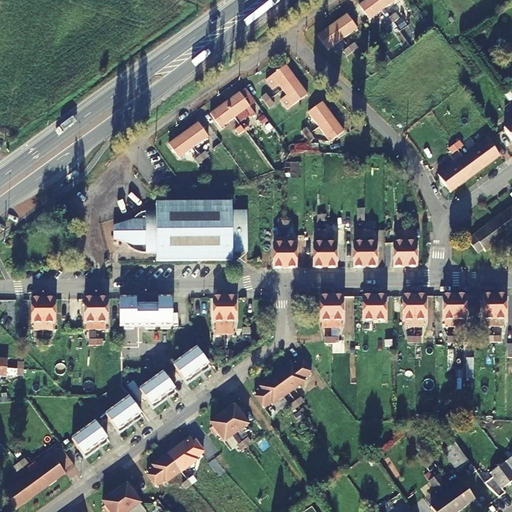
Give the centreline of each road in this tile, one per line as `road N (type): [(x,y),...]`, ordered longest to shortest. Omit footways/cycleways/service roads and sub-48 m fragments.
road 1 (residential): [(41,511),(271,349),(281,335),(279,279)]
road 2 (primary): [(0,207),(281,0)]
road 3 (primary): [(247,0),(0,178)]
road 4 (residential): [(18,290),(233,287),(279,279)]
road 5 (residential): [(438,223),(407,154),(287,37)]
road 6 (residential): [(287,37),(134,143),(157,174)]
road 7 (residential): [(279,279),(437,278)]
